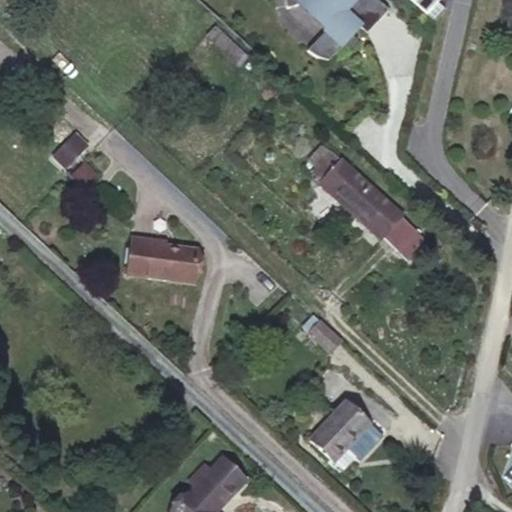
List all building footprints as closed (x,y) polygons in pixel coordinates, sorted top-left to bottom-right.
[(284,0),(285,1),(285,2),(285,3),(286,3),(286,4),(286,5),(286,6),(287,6),(287,7),(287,8),(287,9),(288,9),(299,6),(327,31),(308,51),(309,51),(309,52),(310,52),(312,52),(311,53),(314,53),(317,53),(318,54),(327,54),(330,54),(330,53),(331,53),(341,46),(343,44),(348,49),(357,39),(352,34),(359,26),(367,32),(388,8),(378,0),(284,0)] [(409,0),(432,20),(444,7),(437,2),(438,0),(409,0)] [(217,46),(225,37),(223,35),(215,44),(217,46)] [(246,56),(225,37),(217,46),(237,65),(246,56)] [(84,146),(73,135),(53,158),(64,168),(84,146)] [(315,169),(330,153),(322,146),(307,162),(315,169)] [(401,217),(330,153),(315,169),(312,173),(321,181),(319,184),(380,239),(382,237),(397,251),(414,231),(400,218),(401,217)] [(126,276),(193,284),(197,250),(150,245),(151,241),(131,238),(126,276)] [(341,343),(318,322),(307,333),(330,354),(341,343)] [(343,446),(346,449),(369,425),(345,402),(309,441),(330,460),(343,446)] [(369,425),(346,449),(359,461),(382,436),(369,425)] [(346,449),(343,446),(330,460),(342,471),(355,458),(346,449)] [(211,511),(191,493),(173,511),(211,511)]
